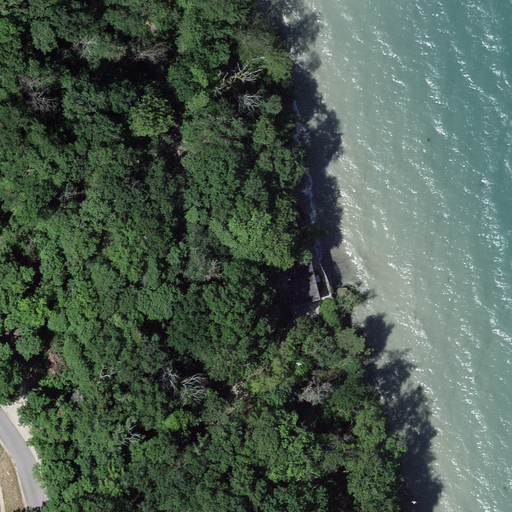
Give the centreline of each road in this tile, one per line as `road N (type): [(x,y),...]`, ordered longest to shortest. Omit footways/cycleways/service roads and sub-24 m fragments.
road 1 (track): [(186,0),(315,511)]
road 2 (track): [(0,320),(22,451)]
